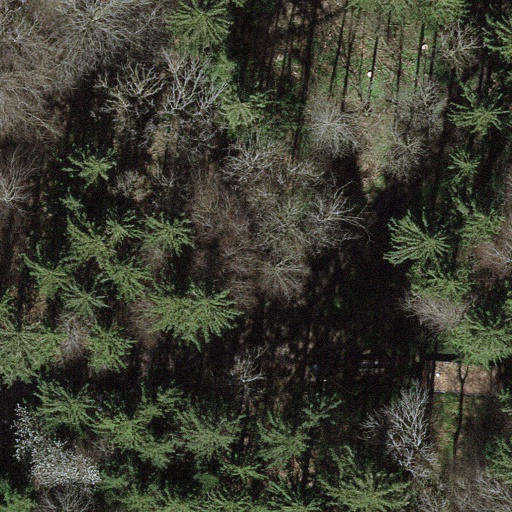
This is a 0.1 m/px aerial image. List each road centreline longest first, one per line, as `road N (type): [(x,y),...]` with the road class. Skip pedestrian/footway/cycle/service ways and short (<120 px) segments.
road 1 (track): [(0,391),(306,366),(511,381)]
road 2 (track): [(306,366),(511,238)]
road 3 (track): [(0,413),(119,511)]
